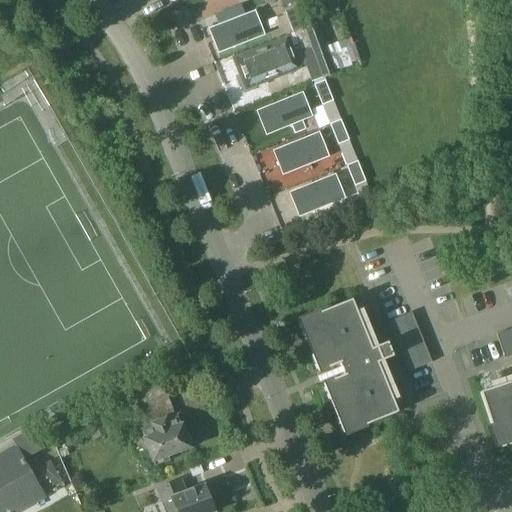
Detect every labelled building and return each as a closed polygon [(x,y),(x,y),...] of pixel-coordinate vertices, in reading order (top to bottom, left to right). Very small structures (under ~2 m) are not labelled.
[(285,14),(296,32),(306,26),(296,8),(285,14)] [(261,36),(253,14),(204,33),(213,55),(261,36)] [(336,74),(317,23),(292,33),(311,84),(336,74)] [(297,70),(285,39),(232,60),(244,91),(297,70)] [(325,82),(314,86),(322,106),(333,102),(325,82)] [(250,113),(261,140),(310,119),(300,93),(250,113)] [(341,121),(330,126),(338,146),(349,141),(341,121)] [(332,159),(321,133),(273,153),(283,179),(332,159)] [(358,163),(347,167),(355,188),(366,183),(358,163)] [(335,171),(283,192),(295,220),(346,200),(335,171)] [(324,386),(345,436),(397,415),(376,366),(392,360),(386,345),(371,352),(350,302),(299,323),(320,374),(339,366),(344,378),(324,386)] [(431,365),(410,315),(387,324),(407,374),(431,365)] [(511,357),(511,330),(495,336),(503,361),(511,357)] [(511,384),(479,395),(496,448),(511,442),(511,384)] [(168,458),(188,450),(186,445),(189,444),(185,433),(182,434),(177,419),(175,420),(163,385),(130,398),(131,402),(102,413),(102,416),(85,422),(89,436),(90,435),(93,442),(110,435),(111,436),(140,425),(143,432),(141,432),(143,440),(127,446),(133,462),(149,455),(154,468),(169,462),(168,458)] [(14,448),(0,456),(0,511),(24,511),(45,500),(22,461),(37,453),(27,434),(11,443),(14,448)] [(211,511),(203,488),(184,495),(179,483),(156,492),(163,511),(173,508),(174,511),(211,511)]
